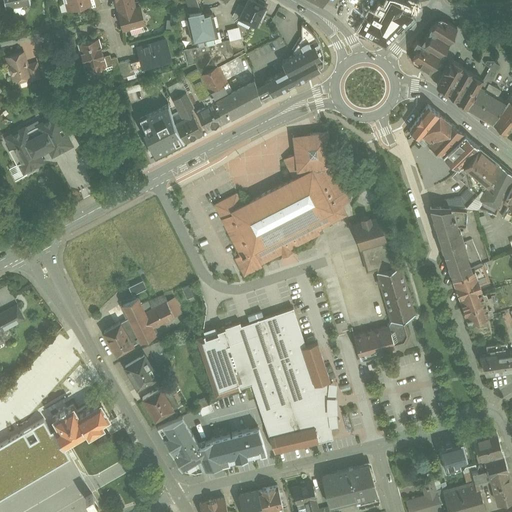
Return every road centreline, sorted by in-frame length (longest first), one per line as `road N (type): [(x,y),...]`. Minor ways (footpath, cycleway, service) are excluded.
road 1 (secondary): [(31,244),(335,94)]
road 2 (residential): [(493,402),(404,157),(377,115)]
road 3 (tertiary): [(31,244),(177,494)]
road 4 (residential): [(177,494),(376,444)]
road 5 (tertiary): [(395,88),(427,90),(511,154)]
road 6 (residential): [(376,444),(481,414),(493,402)]
